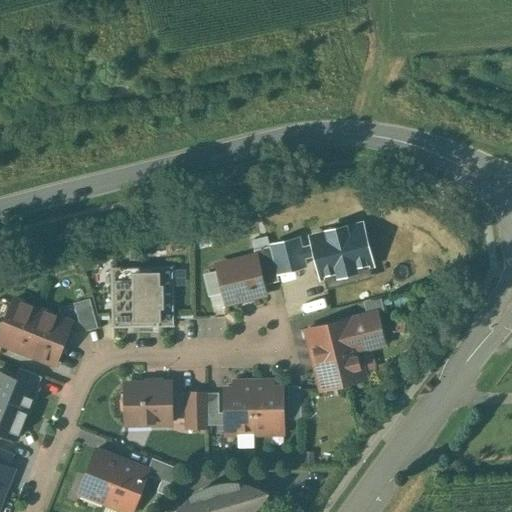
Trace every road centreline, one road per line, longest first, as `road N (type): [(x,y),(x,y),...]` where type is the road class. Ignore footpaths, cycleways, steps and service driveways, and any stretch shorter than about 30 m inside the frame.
road 1 (secondary): [(0,207),(338,131),(425,148),(511,191)]
road 2 (residential): [(28,511),(93,352),(271,344)]
road 3 (tertiary): [(511,300),(360,511)]
road 4 (residential): [(160,511),(190,478),(305,477)]
